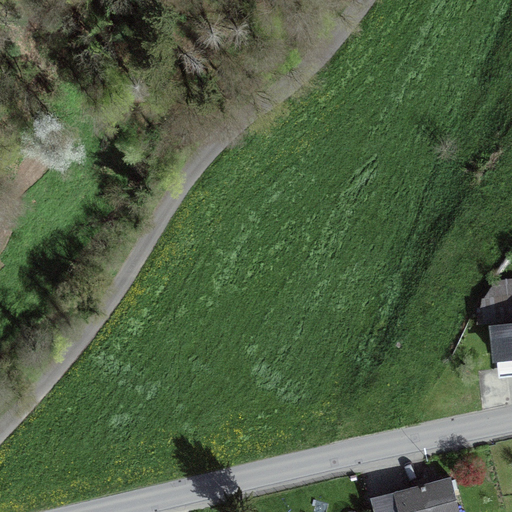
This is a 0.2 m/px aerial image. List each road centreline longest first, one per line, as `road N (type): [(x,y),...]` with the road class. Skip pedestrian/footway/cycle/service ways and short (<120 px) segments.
road 1 (unclassified): [(105,511),(312,463)]
road 2 (residential): [(312,463),(511,416)]
